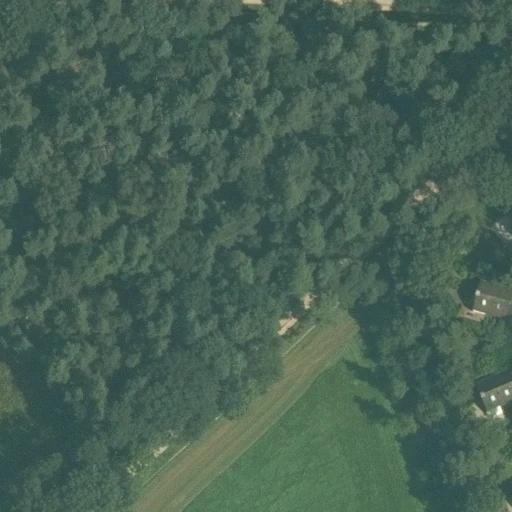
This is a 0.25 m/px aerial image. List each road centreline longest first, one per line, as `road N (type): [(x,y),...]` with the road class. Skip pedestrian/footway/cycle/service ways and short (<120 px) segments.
road 1 (track): [(92,511),(511,107)]
road 2 (track): [(369,0),(511,10)]
